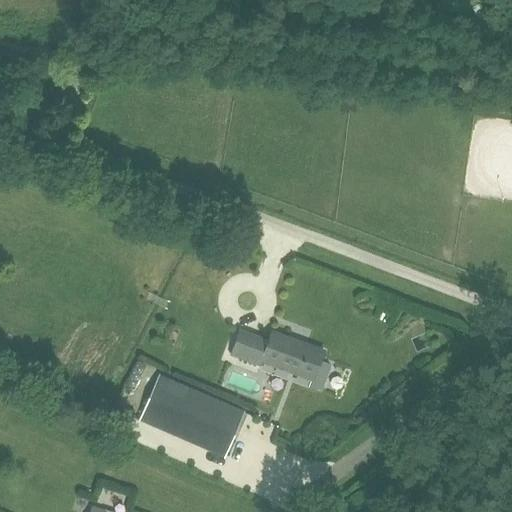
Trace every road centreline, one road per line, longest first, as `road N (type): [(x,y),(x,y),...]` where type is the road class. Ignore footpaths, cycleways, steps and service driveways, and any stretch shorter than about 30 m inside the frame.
road 1 (track): [(511,314),(0,124)]
road 2 (unclassified): [(281,511),(511,339)]
